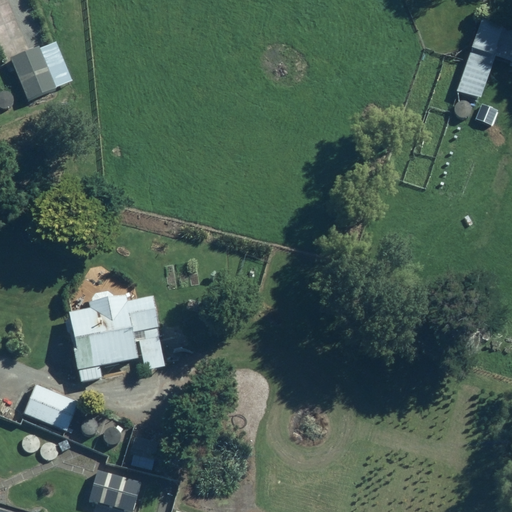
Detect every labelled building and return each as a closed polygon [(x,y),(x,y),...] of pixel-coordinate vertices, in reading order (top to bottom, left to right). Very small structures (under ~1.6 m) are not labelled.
[(511,34),(477,22),(452,92),(476,100),(490,61),(511,69),(511,66),(511,34)] [(35,50),(6,61),(24,104),(52,92),(35,50)] [(98,381),(95,368),(136,361),(138,375),(161,370),(148,300),(124,304),(123,297),(66,307),(67,314),(60,315),(73,386),(98,381)] [(30,388),(19,416),(63,433),(74,404),(30,388)] [(93,473),(83,503),(112,511),(129,511),(138,486),(93,473)]
